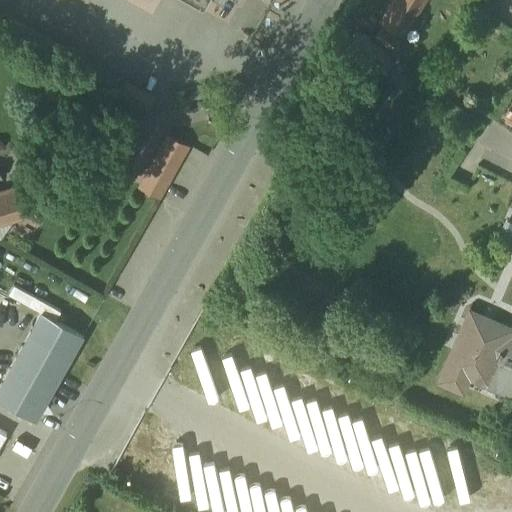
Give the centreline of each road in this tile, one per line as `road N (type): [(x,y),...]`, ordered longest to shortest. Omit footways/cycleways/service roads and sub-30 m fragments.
road 1 (residential): [(21,511),(313,0)]
road 2 (unknown): [(269,77),(396,81)]
